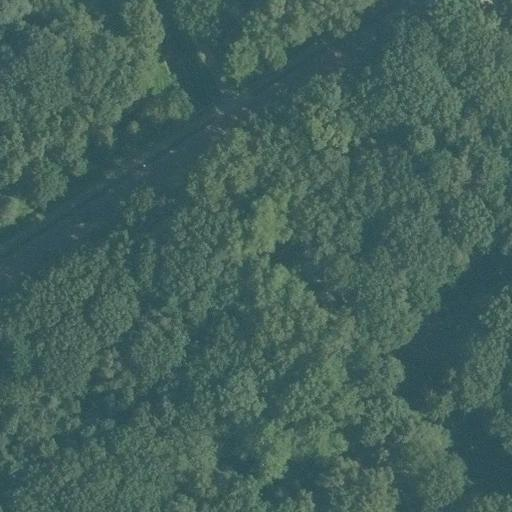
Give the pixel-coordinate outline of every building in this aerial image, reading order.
[(408,204),(403,191),(380,200),(385,213),(408,204)] [(332,196),(326,203),(330,207),(336,199),(332,196)] [(325,260),(337,265),(346,247),(335,242),(325,260)] [(391,293),(410,284),(404,272),(385,280),(391,293)] [(156,508),(172,490),(160,479),(144,497),(156,508)]
